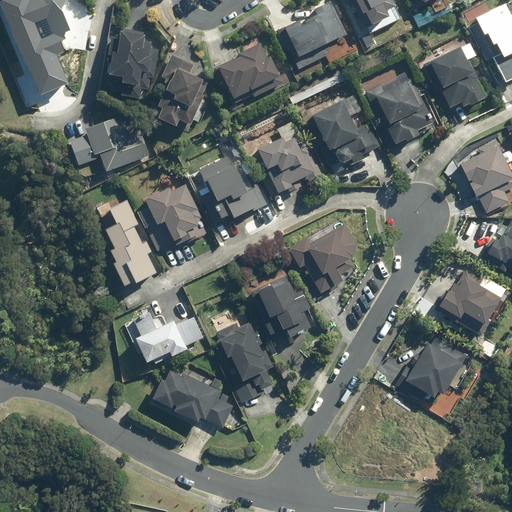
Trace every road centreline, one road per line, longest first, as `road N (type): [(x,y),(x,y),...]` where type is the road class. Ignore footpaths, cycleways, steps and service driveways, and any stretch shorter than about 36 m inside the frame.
road 1 (residential): [(418,208),(408,269),(273,495)]
road 2 (residential): [(0,390),(48,395),(127,442),(273,495)]
road 3 (residential): [(44,120),(69,116),(86,100),(105,0)]
